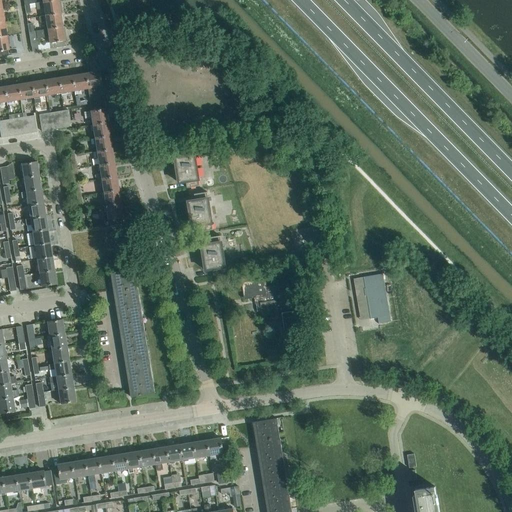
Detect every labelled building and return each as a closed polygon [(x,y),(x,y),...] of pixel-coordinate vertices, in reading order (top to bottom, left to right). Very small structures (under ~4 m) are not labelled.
[(60,13),(58,0),(54,0),(42,2),(35,3),(37,10),(43,8),(45,15),(45,16),(60,13)] [(63,26),(60,13),(45,16),(45,15),(38,16),(39,23),(46,22),(47,29),(63,26)] [(35,31),(34,31),(29,32),(31,46),(37,45),(38,45),(37,39),(48,37),(49,43),(50,48),(64,46),(63,41),(65,40),(63,26),(47,29),(35,31)] [(0,50),(9,49),(7,35),(0,36),(0,50)] [(210,59),(215,58),(214,52),(198,55),(199,60),(205,59),(205,63),(211,62),(210,59)] [(85,73),(87,88),(89,97),(95,96),(93,87),(101,86),(99,71),(85,73)] [(87,88),(85,73),(71,75),(74,90),(87,88)] [(74,90),(71,75),(58,78),(60,93),(74,90)] [(60,93),(58,78),(44,80),(47,95),(60,93)] [(47,95),(44,80),(31,82),(33,97),(47,95)] [(33,97),(31,82),(17,84),(20,99),(33,97)] [(20,99),(17,84),(4,87),(6,102),(20,99)] [(101,102),(111,100),(109,93),(100,95),(101,102)] [(105,108),(90,111),(92,124),(107,122),(105,108)] [(53,119),(47,120),(46,120),(48,130),(55,129),(53,119)] [(37,132),(35,120),(29,120),(31,133),(37,132)] [(48,130),(46,120),(40,121),(41,131),(48,130)] [(109,136),(107,122),(92,124),(94,138),(109,136)] [(111,149),(109,136),(94,138),(96,151),(96,152),(111,149)] [(74,155),(72,142),(66,143),(68,156),(74,155)] [(212,150),(211,142),(198,144),(199,152),(212,150)] [(200,186),(194,148),(181,150),(182,157),(175,158),(179,183),(186,182),(187,188),(200,186)] [(114,163),(111,149),(96,152),(96,151),(92,152),(93,159),(97,158),(99,165),(114,163)] [(77,169),(74,155),(68,156),(70,170),(77,169)] [(39,175),(37,161),(21,164),(23,178),(39,175)] [(116,176),(114,163),(99,165),(101,179),(116,176)] [(9,183),(6,166),(0,167),(0,168),(3,184),(9,183)] [(79,182),(77,169),(70,170),(72,184),(79,182)] [(41,189),(39,175),(23,178),(25,191),(41,189)] [(118,190),(116,176),(101,179),(103,192),(118,190)] [(81,196),(79,182),(72,184),(74,197),(81,196)] [(43,202),(41,189),(25,191),(21,192),(22,198),(26,197),(28,205),(43,202)] [(120,204),(118,190),(103,192),(105,206),(120,204)] [(213,230),(207,192),(194,194),(195,200),(188,202),(192,227),(199,226),(200,232),(213,230)] [(83,210),(81,196),(74,197),(76,211),(83,210)] [(46,216),(43,202),(28,205),(30,218),(46,216)] [(123,217),(120,204),(105,206),(108,220),(123,217)] [(84,218),(83,210),(76,211),(77,219),(84,218)] [(48,229),(46,216),(30,218),(26,219),(27,225),(31,224),(32,232),(48,229)] [(50,243),(48,229),(32,232),(34,245),(50,243)] [(227,274),(221,236),(208,238),(209,244),(202,245),(206,271),(213,269),(214,276),(227,274)] [(52,256),(50,243),(34,245),(36,259),(52,256)] [(54,270),(52,256),(36,259),(39,272),(54,270)] [(131,397),(155,393),(135,269),(111,273),(131,397)] [(57,284),(54,270),(39,272),(41,286),(57,284)] [(26,289),(23,271),(17,272),(20,290),(26,289)] [(16,290),(13,273),(7,274),(10,291),(16,290)] [(391,322),(383,274),(363,277),(370,319),(377,318),(378,324),(391,322)] [(293,311),(292,306),(300,305),(297,290),(290,291),(289,284),(267,287),(265,279),(250,281),(250,277),(242,279),(245,299),(255,297),(257,312),(262,311),(263,319),(282,316),(285,336),(304,333),(301,310),(293,311)] [(65,333),(62,319),(47,322),(49,336),(65,333)] [(32,324),(26,325),(29,342),(35,341),(32,324)] [(25,343),(22,326),(15,327),(18,344),(25,343)] [(67,347),(65,333),(49,336),(51,349),(67,347)] [(69,360),(67,347),(51,349),(48,350),(49,355),(52,355),(53,363),(69,360)] [(71,374),(69,360),(53,363),(52,363),(52,364),(48,364),(49,369),(54,369),(56,376),(71,374)] [(15,376),(9,377),(8,370),(0,371),(0,385),(10,384),(16,383),(15,376)] [(73,387),(71,374),(56,376),(49,377),(50,383),(57,382),(58,390),(73,387)] [(18,396),(18,391),(17,389),(11,391),(10,384),(0,385),(0,399),(12,397),(18,396)] [(76,401),(73,387),(58,390),(60,403),(76,401)] [(45,406),(43,389),(36,390),(39,407),(45,406)] [(35,408),(32,390),(26,391),(29,409),(35,408)] [(0,413),(14,411),(12,397),(0,399),(0,413)] [(27,406),(26,399),(19,401),(20,407),(27,406)] [(267,511),(292,511),(277,418),(253,422),(267,511)] [(228,437),(221,439),(223,452),(231,451),(228,437)] [(221,438),(207,440),(210,456),(210,459),(216,458),(215,455),(224,453),(223,452),(221,439),(221,438)] [(210,456),(207,440),(194,442),(196,458),(210,456)] [(196,458),(194,442),(180,444),(183,460),(196,458)] [(183,460),(180,444),(167,447),(169,462),(183,460)] [(169,462),(167,447),(153,449),(156,464),(157,471),(163,470),(162,463),(169,462)] [(156,464),(153,449),(140,451),(142,467),(156,464)] [(142,467),(140,451),(126,453),(129,469),(129,473),(134,472),(133,468),(142,467)] [(129,469),(126,453),(113,455),(115,471),(129,469)] [(414,454),(407,455),(409,468),(416,467),(414,454)] [(115,471),(113,455),(99,458),(102,473),(115,471)] [(102,473),(99,458),(86,460),(88,475),(89,483),(95,482),(94,474),(102,473)] [(88,475),(86,460),(72,462),(75,477),(88,475)] [(75,477),(72,462),(58,464),(59,468),(54,469),(56,485),(67,483),(67,479),(75,477)] [(54,485),(51,470),(44,471),(30,473),(33,488),(47,486),(54,485)] [(33,488),(30,473),(17,475),(19,491),(33,488)] [(218,474),(219,484),(228,482),(227,473),(218,474)] [(209,482),(208,474),(204,475),(204,474),(198,475),(199,479),(200,478),(200,484),(204,483),(209,482)] [(19,491),(17,475),(3,477),(6,493),(19,491)] [(241,505),(238,487),(232,488),(234,506),(241,505)] [(415,502),(416,511),(438,511),(435,487),(415,490),(417,501),(415,502)] [(148,502),(147,496),(142,497),(127,499),(128,504),(134,503),(134,504),(148,502)]
